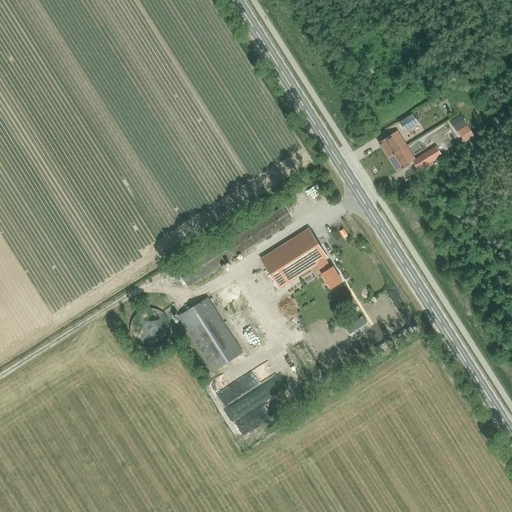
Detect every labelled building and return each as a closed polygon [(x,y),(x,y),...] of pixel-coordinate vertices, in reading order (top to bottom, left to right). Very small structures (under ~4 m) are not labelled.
[(399,123),(405,131),(418,123),(413,114),(399,123)] [(406,146),(397,131),(379,143),(388,157),(406,146)] [(408,164),(413,157),(406,146),(388,157),(398,172),(409,165),(408,164)] [(412,161),(418,170),(431,162),(426,153),(412,161)] [(186,286),(292,221),(283,207),(223,244),(221,241),(176,269),(186,286)] [(331,289),(342,282),(333,267),(331,268),(325,259),(327,258),(309,229),(261,259),(279,288),(318,264),(323,272),(321,273),(331,289)] [(229,313),(247,301),(232,279),(214,291),(229,313)] [(213,371),(217,368),(242,353),(207,298),(178,316),(213,371)] [(247,308),(265,338),(275,332),(257,302),(247,308)] [(170,329),(170,327),(170,326),(170,324),(170,322),(169,320),(168,318),(167,316),(166,315),(165,313),(163,312),(161,311),(160,310),(158,309),(156,308),(154,308),(152,307),(150,307),(148,307),(146,308),(144,308),(142,309),(141,310),(139,311),(137,312),(136,313),(135,314),(133,316),(133,318),(132,319),(131,321),(131,322),(130,323),(130,325),(130,327),(130,329),(130,330),(130,331),(131,333),(131,334),(132,335),(132,337),(134,339),(135,341),(136,342),(137,343),(139,344),(140,345),(142,346),(144,347),(146,347),(148,348),(150,348),(152,348),(154,347),(156,347),(157,346),(159,346),(161,345),(163,343),(164,342),(166,340),(167,339),(168,337),(169,335),(169,333),(170,332),(170,331),(170,329)] [(241,317),(234,322),(239,331),(247,327),(241,317)] [(213,388),(225,379),(221,374),(209,383),(213,388)] [(266,400),(260,388),(223,407),(229,420),(266,400)] [(235,425),(228,429),(235,440),(241,437),(235,425)]
